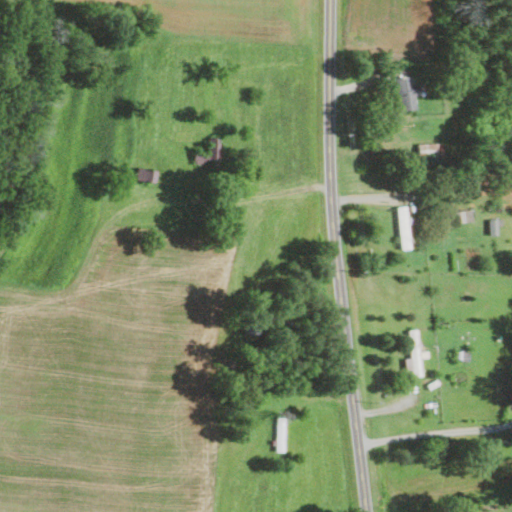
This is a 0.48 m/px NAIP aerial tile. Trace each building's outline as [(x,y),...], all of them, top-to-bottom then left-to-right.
[(417,96),(416,76),(396,77),(398,111),(415,110),(415,96),(417,96)] [(417,158),(444,157),(444,143),(417,143),(417,158)] [(156,170),(137,167),(135,180),(155,183),(156,170)] [(410,249),(406,206),(396,207),(401,250),(410,249)] [(499,219),(488,219),(489,235),(499,235),(499,219)] [(422,376),(417,329),(407,330),(410,358),(404,359),(406,371),(412,370),(412,377),(422,376)]
